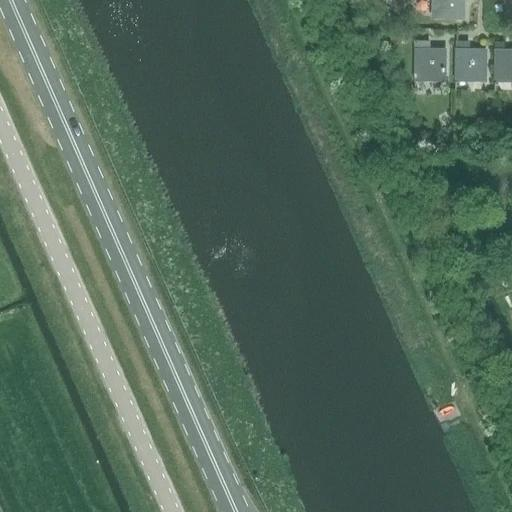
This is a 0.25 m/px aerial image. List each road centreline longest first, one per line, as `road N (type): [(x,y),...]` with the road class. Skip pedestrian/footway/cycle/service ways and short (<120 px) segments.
road 1 (primary): [(236,511),(9,0)]
road 2 (unclassified): [(169,511),(0,124)]
